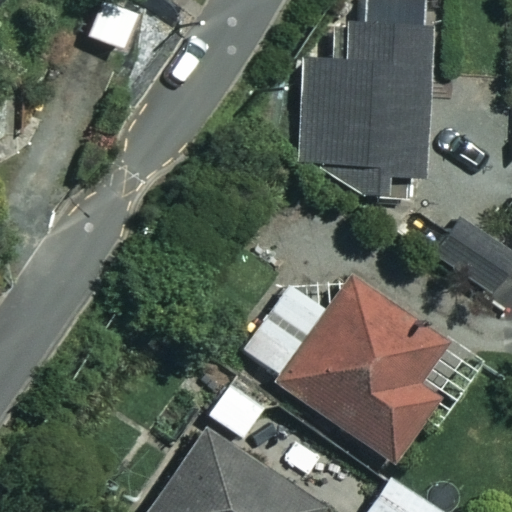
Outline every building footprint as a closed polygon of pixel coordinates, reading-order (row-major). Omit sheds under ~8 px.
[(422,25),(304,16),(292,161),(410,170),(422,25)] [(248,183),(203,163),(180,215),(225,235),(248,183)] [(342,278),(282,281),(233,354),(389,457),(415,416),(435,428),(483,355),(349,266),(342,278)] [(327,511),(203,430),(148,511),(327,511)] [(443,511),(383,473),(357,511),(443,511)]
